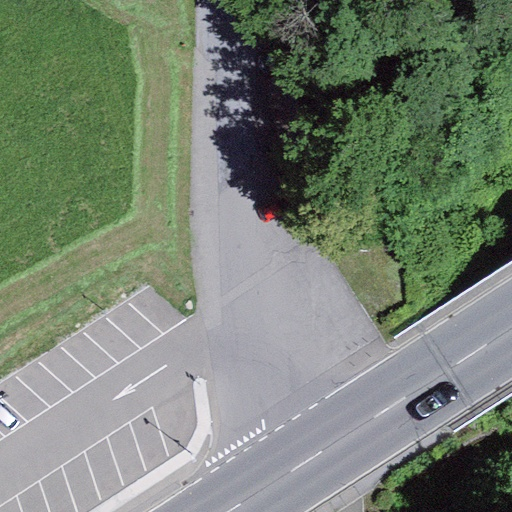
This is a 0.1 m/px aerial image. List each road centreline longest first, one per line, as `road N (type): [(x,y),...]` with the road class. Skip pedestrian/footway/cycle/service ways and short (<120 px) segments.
road 1 (unclassified): [(229,0),(248,316),(276,427),(295,468)]
road 2 (primary): [(511,333),(295,468)]
